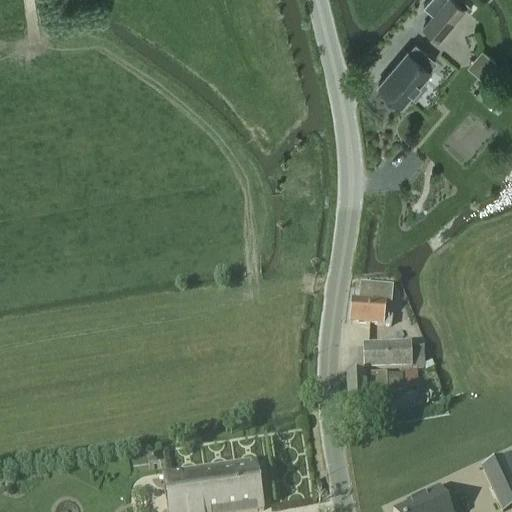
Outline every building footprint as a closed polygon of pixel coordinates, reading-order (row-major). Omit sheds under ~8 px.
[(68,0),(55,0),(57,9),(69,8),(68,0)] [(438,40),(464,10),(452,0),(446,0),(423,27),(438,40)] [(407,51),(378,85),(401,105),(410,94),(415,99),(426,85),(422,81),(430,70),(422,63),(428,55),(415,44),(408,52),(407,51)] [(353,301),(351,324),(383,327),(384,326),(390,327),(391,321),(384,320),(385,305),(392,305),(393,288),(361,285),(359,301),(353,301)] [(411,345),(363,347),(364,371),(424,369),(424,348),(411,349),(411,345)] [(348,404),(366,404),(366,395),(386,395),(403,394),(403,391),(419,390),(418,372),(402,372),(403,376),(365,377),(347,377),(348,404)] [(511,474),(505,459),(483,470),(491,488),(495,486),(500,497),(496,499),(502,511),(506,511),(511,509),(511,474)] [(168,511),(263,511),(256,464),(163,478),(168,511)] [(409,507),(398,511),(449,511),(439,490),(408,504),(409,507)]
